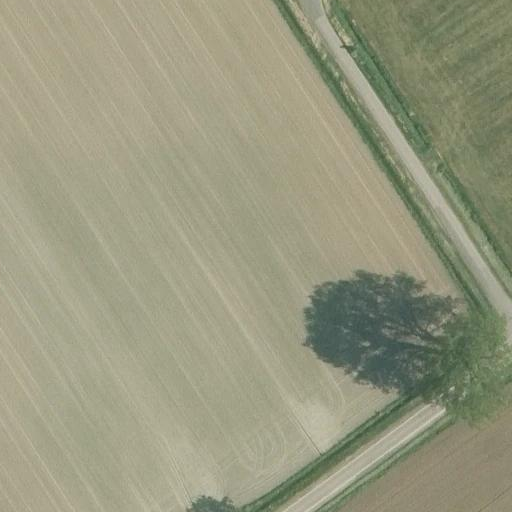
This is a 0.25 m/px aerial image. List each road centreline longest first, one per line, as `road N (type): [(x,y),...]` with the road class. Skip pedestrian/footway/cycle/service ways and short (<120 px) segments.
road 1 (unclassified): [(511,324),(303,0)]
road 2 (unclassified): [(310,511),(511,359)]
